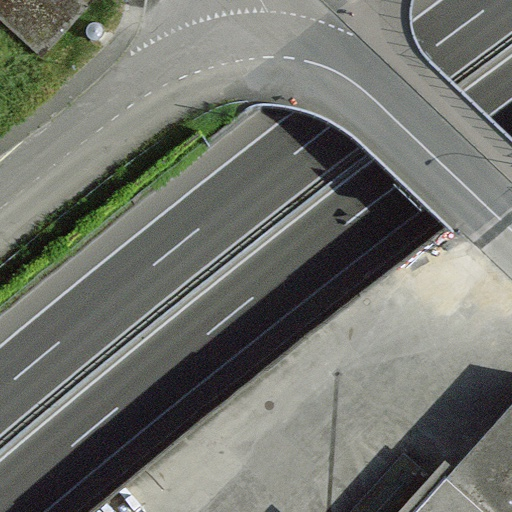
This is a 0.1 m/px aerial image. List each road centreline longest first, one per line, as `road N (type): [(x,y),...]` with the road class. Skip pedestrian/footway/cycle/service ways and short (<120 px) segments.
road 1 (motorway): [(0,507),(239,311),(511,107)]
road 2 (motorway): [(502,0),(198,229),(0,392)]
road 3 (unclassified): [(262,51),(185,69),(0,201)]
road 4 (residential): [(338,70),(511,232)]
